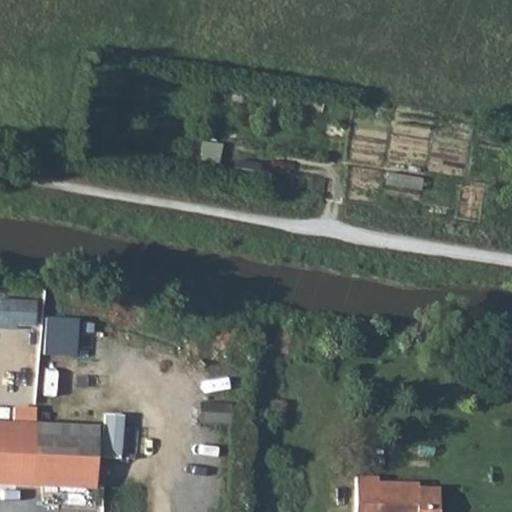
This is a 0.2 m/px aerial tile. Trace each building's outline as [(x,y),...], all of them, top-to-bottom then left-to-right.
[(222,165),(226,145),(195,138),(191,158),(222,165)] [(258,164),(233,160),(231,176),(256,180),(258,164)] [(0,297),(0,325),(37,328),(38,299),(0,297)] [(79,356),(82,319),(48,316),(45,354),(79,356)] [(0,481),(91,484),(93,425),(0,421),(0,481)] [(348,511),(429,511),(430,483),(407,483),(407,476),(370,476),(369,468),(349,467),(348,511)]
